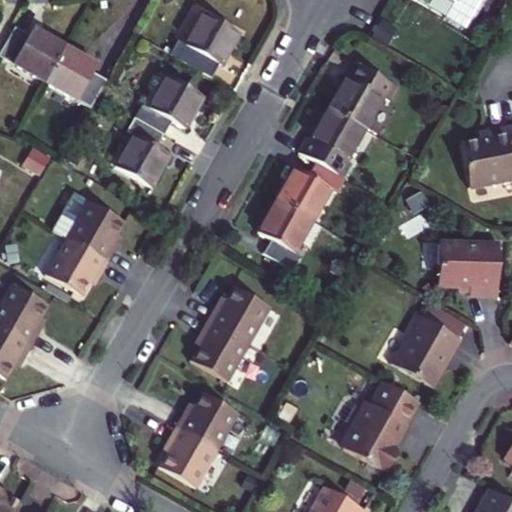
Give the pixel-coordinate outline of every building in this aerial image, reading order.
[(183,47),(217,67),(218,67),(237,35),(201,15),(183,47)] [(396,29),(380,21),(371,39),(387,47),(396,29)] [(31,40),(19,62),(49,79),(66,49),(35,31),(31,40)] [(15,68),(19,62),(31,40),(17,32),(1,61),(15,68)] [(209,80),(217,67),(183,47),(176,43),(169,56),(170,57),(209,80)] [(49,79),(78,96),(91,73),(96,65),(66,49),(49,79)] [(347,80),(381,100),(388,104),(396,89),(355,66),(347,80)] [(91,73),(78,96),(75,103),(88,111),(106,81),(91,73)] [(147,110),(170,123),(183,130),(202,97),(165,77),(147,110)] [(364,129),(381,100),(347,80),(345,79),(328,109),(364,129)] [(163,136),(170,123),(147,110),(141,107),(133,119),(163,136)] [(346,161),(364,129),(328,109),(311,140),(308,139),(300,153),(315,162),(346,180),(354,165),(346,161)] [(133,136),(155,149),(163,136),(133,119),(126,133),(133,136)] [(511,125),(486,131),(488,139),(477,142),(458,145),(467,189),(511,180),(511,172),(510,162),(511,161),(511,125)] [(488,139),(486,131),(475,133),(477,142),(488,139)] [(169,156),(155,149),(133,136),(114,169),(150,189),(169,156)] [(39,176),(48,159),(32,150),(23,166),(39,176)] [(306,177),(329,190),(337,195),(346,180),(315,162),(306,177)] [(311,222),(329,190),(306,177),(293,170),(275,201),(311,222)] [(427,207),(419,193),(404,201),(412,215),(427,207)] [(60,217),(73,224),(86,202),(73,195),(60,217)] [(299,242),(311,222),(275,201),(257,233),(269,240),(293,254),(299,242)] [(73,224),(64,240),(107,264),(115,250),(111,247),(124,224),(86,202),(73,224)] [(51,233),(64,240),(73,224),(60,217),(51,233)] [(320,226),(311,222),(299,242),(308,247),(320,226)] [(107,264),(64,240),(43,277),(81,299),(94,276),(98,279),(107,264)] [(299,258),(293,254),(269,240),(261,255),(291,272),(299,258)] [(468,297),(496,297),(497,245),(437,243),(436,288),(468,289),(468,297)] [(9,286),(0,302),(0,329),(30,347),(38,333),(34,330),(47,308),(9,286)] [(205,323),(248,347),(269,310),(231,288),(218,311),(214,309),(205,323)] [(469,324),(427,300),(417,318),(459,342),(469,324)] [(429,388),(445,360),(448,362),(459,342),(417,318),(403,341),(392,335),(378,359),(429,388)] [(226,385),(248,347),(205,323),(197,338),(201,340),(188,363),(226,385)] [(30,347),(0,329),(0,379),(5,382),(18,359),(22,362),(30,347)] [(418,405),(381,384),(368,407),(367,407),(359,408),(340,443),(342,451),(384,475),(397,452),(390,447),(394,439),(399,438),(418,405)] [(174,429),(216,453),(237,416),(199,394),(186,417),(182,415),(174,429)] [(194,490),(216,453),(174,429),(165,444),(170,446),(156,469),(194,490)] [(511,443),(503,459),(511,464),(511,443)] [(9,494),(0,489),(0,495),(6,499),(9,494)] [(362,511),(363,511),(323,489),(309,511),(362,511)] [(511,511),(511,504),(487,490),(478,507),(480,509),(478,511),(511,511)] [(0,511),(16,511),(20,506),(6,499),(0,495),(0,511)]
